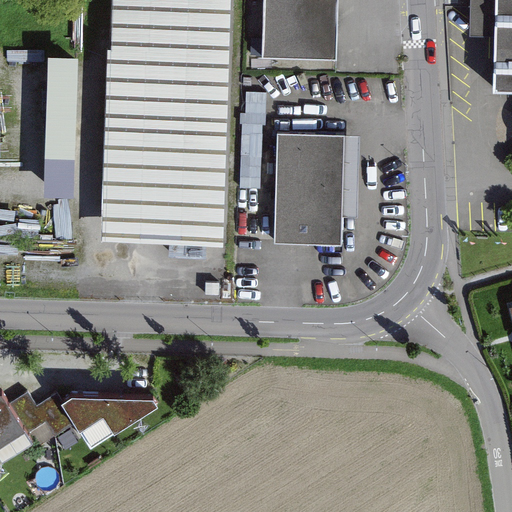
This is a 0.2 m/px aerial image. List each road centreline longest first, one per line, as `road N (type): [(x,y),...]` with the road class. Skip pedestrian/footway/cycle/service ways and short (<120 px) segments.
road 1 (unclassified): [(406,299),(376,318),(340,325),(0,315)]
road 2 (unclassified): [(423,0),(430,234),(406,299)]
road 3 (residential): [(406,299),(481,380),(507,511)]
